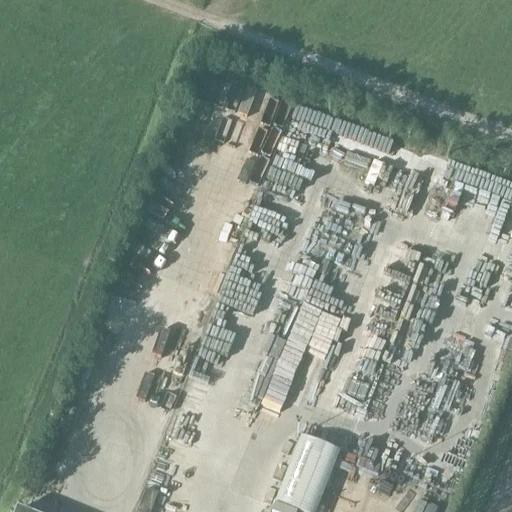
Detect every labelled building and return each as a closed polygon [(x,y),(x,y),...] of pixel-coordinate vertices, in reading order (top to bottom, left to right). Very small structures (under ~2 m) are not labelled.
[(252,144),(274,150),(279,131),(258,125),(252,144)] [(291,156),(298,137),(286,132),(278,151),(291,156)] [(317,146),(305,143),(300,158),(312,162),(317,146)] [(352,186),(363,189),(369,170),(358,166),(352,186)] [(142,206),(165,230),(174,221),(151,198),(142,206)] [(488,219),(493,206),(473,198),(468,211),(488,219)] [(295,310),(320,316),(324,297),(299,291),(295,310)] [(300,362),(311,334),(298,329),(288,357),(300,362)] [(146,491),(137,511),(151,511),(158,495),(146,491)]
